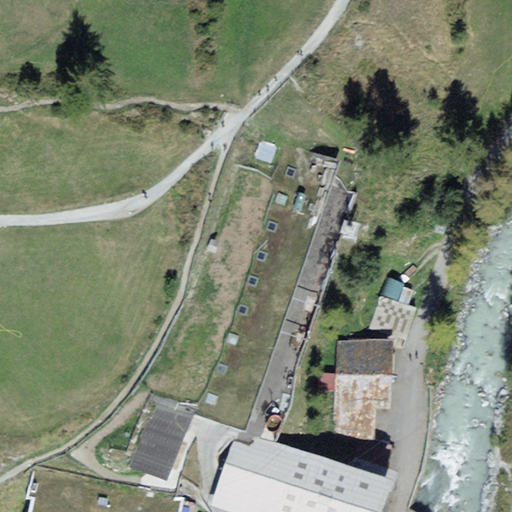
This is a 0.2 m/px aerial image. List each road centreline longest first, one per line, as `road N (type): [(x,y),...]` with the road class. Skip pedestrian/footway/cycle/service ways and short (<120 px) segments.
road 1 (track): [(379,511),(404,378),(442,252),(511,128)]
road 2 (track): [(213,142),(144,193),(90,211),(0,218)]
road 3 (track): [(326,0),(311,34),(238,115)]
